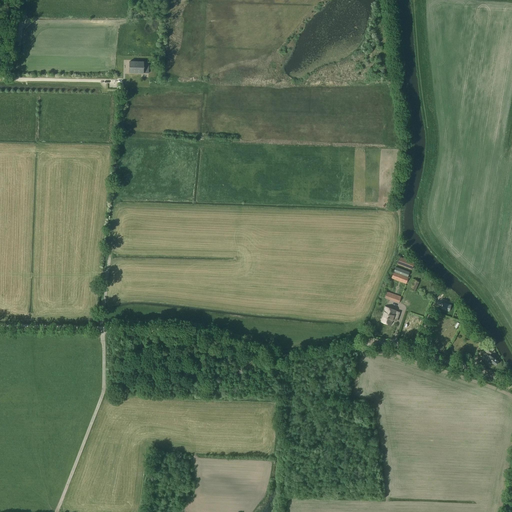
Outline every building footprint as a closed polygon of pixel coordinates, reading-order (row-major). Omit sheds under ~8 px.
[(149,62),(130,61),(130,73),(149,74),(149,62)] [(400,257),(397,264),(411,269),(414,263),(400,257)] [(409,272),(396,267),(392,278),(406,284),(408,277),(407,277),(409,272)] [(419,282),(414,280),(410,289),(414,292),(419,282)] [(387,292),(384,298),(399,303),(401,297),(387,292)] [(452,302),(445,300),(441,309),(449,311),(452,302)] [(385,306),(380,321),(390,325),(392,320),(396,321),(399,312),(396,311),(396,310),(385,306)] [(487,355),(483,360),(485,362),(488,365),(491,362),(495,365),(498,361),(489,355),(489,356),(487,355)]
